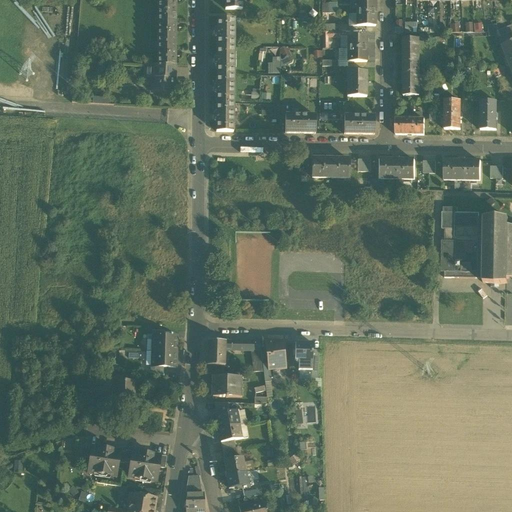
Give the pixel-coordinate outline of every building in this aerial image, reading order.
[(157,0),(157,66),(162,66),(174,67),(174,58),(175,58),(175,46),(175,30),(175,19),(175,2),(176,2),(175,0),(157,0)] [(224,0),(225,10),(242,10),(242,0),(224,0)] [(356,2),(356,14),(375,14),(375,1),(356,2)] [(321,4),(321,14),(336,14),(336,4),(321,4)] [(375,27),(375,14),(356,14),(356,27),(375,27)] [(216,133),(233,133),(234,20),(217,20),(217,31),(215,31),(215,37),(217,37),(217,59),(215,59),(215,65),(217,65),(216,87),(214,87),(214,93),(216,93),(216,115),(214,115),(214,121),(216,121),(216,133)] [(417,24),(405,24),(405,34),(417,34),(417,24)] [(474,25),(474,34),(482,33),(482,24),(474,25)] [(451,25),(451,34),(460,34),(460,25),(451,25)] [(488,26),(489,37),(498,36),(497,25),(488,26)] [(511,25),(498,31),(500,37),(511,31),(511,25)] [(321,32),(321,50),(328,50),(328,39),(341,39),(341,32),(335,32),(321,32)] [(347,38),(347,50),(366,50),(366,38),(347,38)] [(403,40),(403,68),(419,68),(419,40),(403,40)] [(511,42),(503,46),(511,69),(511,42)] [(23,45),(21,85),(36,86),(38,50),(29,50),(29,45),(23,45)] [(283,60),(280,61),(280,69),(290,64),(292,61),(288,52),(290,52),(288,48),(279,50),(279,55),(281,55),(283,60)] [(366,63),(366,50),(347,50),(347,63),(366,63)] [(267,64),(267,75),(280,75),(280,69),(280,61),(280,58),(272,59),(272,64),(267,64)] [(162,73),(162,66),(157,66),(144,65),(144,77),(151,77),(151,86),(163,87),(163,92),(175,93),(175,92),(173,91),(174,74),(162,73)] [(419,97),(419,68),(403,68),(403,97),(419,97)] [(347,98),(366,98),(366,72),(347,72),(347,98)] [(444,130),(460,131),(461,102),(445,102),(444,130)] [(480,131),(496,131),(497,103),(480,102),(480,131)] [(261,108),(261,117),(270,117),(270,108),(261,108)] [(285,134),(315,134),(315,116),(285,116),(285,134)] [(344,135),(374,135),(374,117),(344,117),(344,135)] [(395,135),(424,136),(424,120),(396,119),(395,135)] [(312,178),(348,179),(348,160),(312,159),(312,178)] [(378,179),(414,180),(414,161),(378,161),(378,179)] [(437,162),(430,162),(423,162),(423,178),(429,178),(436,178),(437,162)] [(444,180),(480,181),(480,162),(444,162),(444,180)] [(441,230),(444,230),(444,229),(455,229),(455,227),(478,228),(478,229),(484,229),(484,219),(479,219),(479,214),(457,213),(457,208),(443,208),(443,213),(442,213),(441,230)] [(499,285),(507,284),(508,220),(496,217),(484,219),(484,229),(483,279),(483,284),(491,285),(495,286),(499,285)] [(483,279),(484,229),(478,229),(478,228),(455,227),(455,229),(444,229),(444,230),(444,242),(441,242),(441,273),(444,272),(444,279),(483,279)] [(176,353),(176,338),(164,337),(152,337),(152,338),(152,352),(176,353)] [(207,366),(224,367),(225,350),(225,342),(209,342),(208,342),(207,366)] [(250,351),(259,351),(260,343),(225,342),(225,350),(250,351)] [(268,365),(269,370),(276,369),(276,367),(284,366),(282,355),(283,355),(281,344),(266,343),(267,354),(269,356),(267,358),(268,365)] [(294,361),(298,361),(312,362),(312,351),(312,344),(295,343),(294,361)] [(261,351),(259,351),(250,351),(253,373),(263,373),(262,365),(261,351)] [(175,368),(176,353),(152,352),(151,366),(151,367),(163,368),(175,368)] [(300,371),(311,372),(312,362),(298,361),(298,371),(300,371)] [(263,373),(265,383),(270,383),(271,382),(269,370),(268,365),(262,365),(263,373)] [(150,373),(162,376),(163,368),(151,367),(151,366),(150,366),(150,373)] [(311,372),(300,371),(299,379),(311,380),(311,372)] [(227,398),(242,399),(242,398),(239,398),(239,389),(239,379),(242,380),(242,379),(213,378),(213,379),(213,397),(212,397),(212,398),(225,398),(225,399),(227,399),(227,398)] [(114,399),(133,400),(134,382),(115,381),(114,399)] [(265,392),(264,386),(253,389),(255,395),(265,392)] [(96,407),(100,418),(114,413),(111,402),(96,407)] [(215,404),(217,416),(229,413),(228,404),(215,404)] [(244,411),(236,412),(239,426),(245,425),(248,424),(247,420),(246,420),(244,411)] [(301,411),(294,411),(296,426),(302,425),(301,411)] [(219,425),(219,429),(239,426),(236,412),(229,413),(217,416),(216,416),(217,425),(219,425)] [(248,439),(245,425),(239,426),(241,440),(248,439)] [(241,440),(239,426),(219,429),(220,434),(219,434),(221,443),(222,443),(234,441),(241,440)] [(222,443),(223,451),(235,449),(234,441),(222,443)] [(88,473),(116,477),(118,463),(120,452),(91,447),(90,459),(88,473)] [(237,460),(235,449),(223,451),(225,462),(237,460)] [(118,463),(124,464),(124,463),(130,464),(132,452),(126,451),(125,452),(120,452),(118,463)] [(128,478),(156,482),(158,468),(160,456),(132,452),(130,464),(128,478)] [(295,455),(287,461),(292,467),(299,460),(295,455)] [(224,462),(226,477),(245,474),(243,464),(242,459),(237,460),(225,462),(224,462)] [(23,462),(14,461),(13,473),(22,474),(23,462)] [(252,462),(243,464),(245,474),(254,472),(252,462)] [(257,472),(254,472),(245,474),(246,482),(249,481),(249,482),(258,481),(257,472)] [(246,482),(245,474),(226,477),(229,489),(236,488),(237,491),(250,488),(249,482),(249,481),(246,482)] [(188,478),(186,487),(199,486),(199,494),(201,494),(200,486),(199,477),(188,478)] [(185,495),(199,494),(199,486),(186,487),(185,495)] [(78,494),(73,487),(67,491),(72,498),(78,494)] [(243,494),(244,500),(255,497),(254,491),(243,494)] [(87,494),(81,492),(78,502),(84,504),(87,494)] [(185,495),(185,511),(203,511),(203,494),(201,494),(199,494),(185,495)] [(127,511),(153,511),(155,499),(131,495),(130,497),(128,498),(127,504),(129,506),(127,511)] [(265,511),(263,502),(238,507),(239,511),(265,511)]
